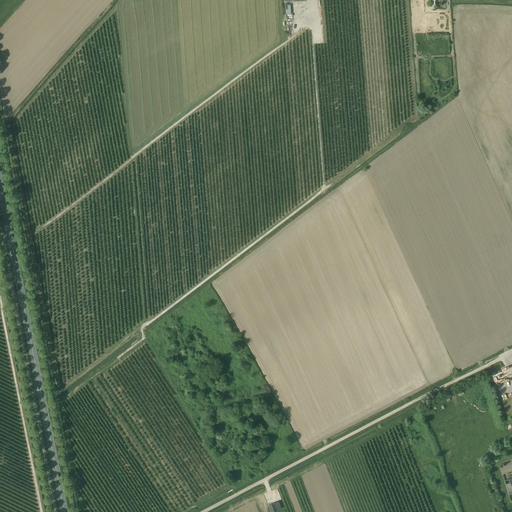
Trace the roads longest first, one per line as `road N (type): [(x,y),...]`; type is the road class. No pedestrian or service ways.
road 1 (track): [(204,511),(508,353)]
road 2 (primary): [(64,511),(0,182)]
road 3 (track): [(41,511),(0,300)]
